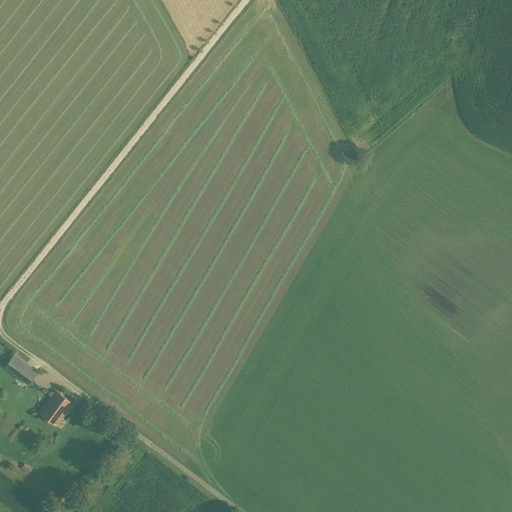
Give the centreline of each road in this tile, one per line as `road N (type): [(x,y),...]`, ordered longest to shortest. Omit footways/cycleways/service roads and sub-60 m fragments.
road 1 (track): [(245,0),(0,308)]
road 2 (track): [(0,329),(239,511)]
